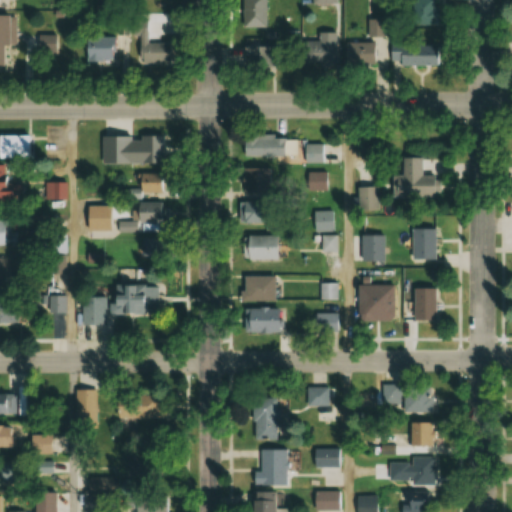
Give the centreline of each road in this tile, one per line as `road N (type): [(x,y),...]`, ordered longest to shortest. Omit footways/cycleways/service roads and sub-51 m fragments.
road 1 (residential): [(511,360),(0,363)]
road 2 (residential): [(212,511),(210,0)]
road 3 (tertiary): [(0,106),(511,104)]
road 4 (residential): [(483,511),(482,0)]
